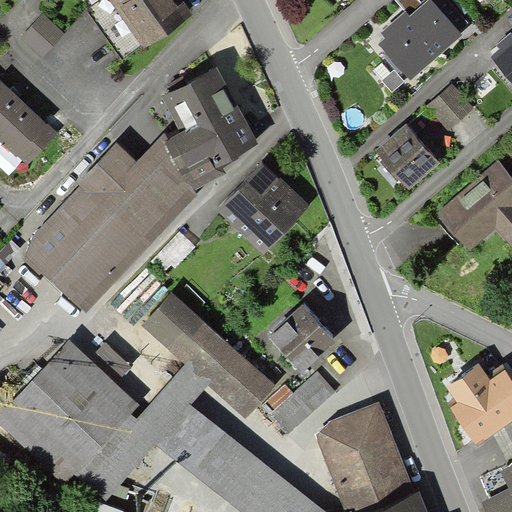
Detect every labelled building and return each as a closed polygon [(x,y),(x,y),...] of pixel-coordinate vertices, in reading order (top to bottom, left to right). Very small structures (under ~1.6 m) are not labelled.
[(183,0),(110,0),(144,49),(193,15),(183,0)] [(378,43),(411,80),(462,35),(459,31),(431,0),(427,0),(423,4),(409,15),(405,10),(405,11),(380,32),(385,37),(378,43)] [(421,2),(419,0),(395,0),(405,11),(405,10),(409,15),(423,4),(421,2)] [(431,0),(459,31),(469,23),(449,0),(431,0)] [(22,37),(45,58),(66,35),(43,14),(22,37)] [(511,82),(511,33),(497,46),(500,49),(490,57),(511,82)] [(186,182),(195,190),(226,173),(223,168),(258,143),(218,66),(162,97),(181,133),(169,139),(165,141),(186,182)] [(405,81),(395,70),(382,80),(392,92),(405,81)] [(0,131),(26,105),(0,79),(0,131)] [(427,106),(449,131),(474,108),(453,83),(427,106)] [(26,105),(0,131),(0,140),(27,166),(57,135),(26,105)] [(401,181),(409,190),(440,163),(406,123),(375,150),(383,159),(401,181)] [(186,182),(165,141),(169,139),(164,132),(137,161),(117,142),(77,183),(80,186),(33,236),(25,256),(86,313),(198,194),(195,190),(186,182)] [(401,181),(383,159),(379,162),(398,184),(401,181)] [(437,212),(471,251),(497,229),(511,246),(511,176),(498,160),(437,212)] [(217,210),(264,254),(309,206),(262,162),(217,210)] [(196,373),(226,340),(171,292),(141,325),(185,364),(196,373)] [(269,335),(301,372),(335,342),(302,305),(269,335)] [(140,404),(69,339),(0,414),(0,422),(66,484),(75,474),(132,413),(140,404)] [(226,340),(196,373),(209,385),(246,418),(276,385),(226,340)] [(138,419),(132,413),(75,474),(107,500),(157,444),(240,511),(326,511),(191,404),(209,385),(196,373),(185,364),(138,419)] [(451,408),(476,446),(511,421),(511,370),(508,373),(502,364),(486,375),(479,364),(446,386),(458,403),(451,408)] [(335,391),(317,372),(269,415),(287,434),(335,391)] [(367,511),(415,494),(380,401),(330,420),(318,435),(344,511),(367,511)] [(511,511),(511,463),(501,472),(509,489),(482,502),(484,507),(479,510),(479,511),(511,511)] [(427,511),(419,492),(415,494),(367,511),(427,511)]
